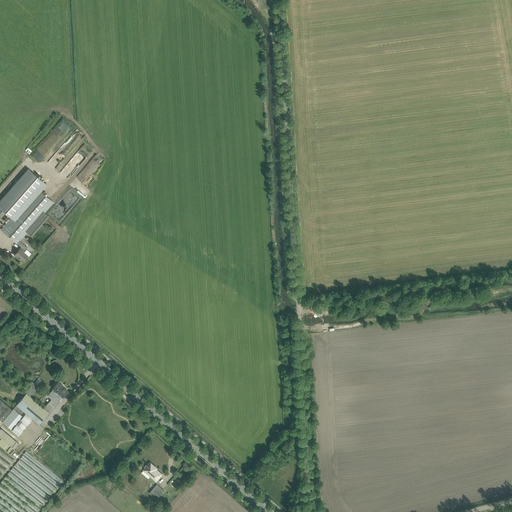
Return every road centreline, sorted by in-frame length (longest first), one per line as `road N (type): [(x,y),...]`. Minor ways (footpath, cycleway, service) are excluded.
road 1 (unclassified): [(311,511),(278,0)]
road 2 (secondary): [(269,511),(0,276)]
